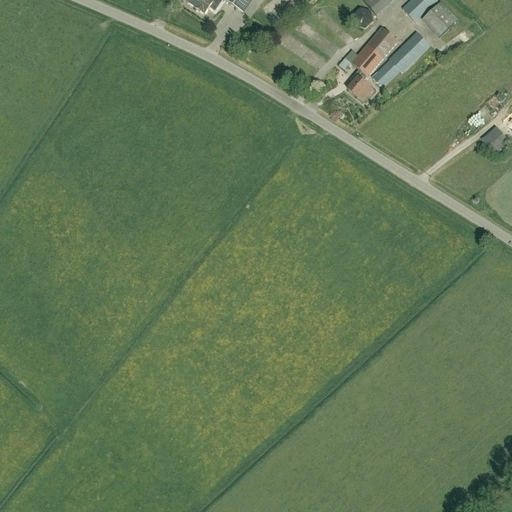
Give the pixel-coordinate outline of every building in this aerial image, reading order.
[(213,3),(214,0),(223,0),(243,14),(253,0),(190,0),(188,3),(195,8),(195,9),(204,15),(213,3)] [(364,0),(363,2),(377,17),(395,0),(364,0)] [(436,0),(412,0),(403,10),(416,24),(439,3),(436,0)] [(336,2),(329,5),(336,16),(342,13),(336,2)] [(440,3),(421,21),(438,38),(456,20),(440,3)] [(355,27),(365,30),(373,23),(371,12),(360,9),(353,17),(355,27)] [(471,27),(440,52),(445,58),(476,33),(471,27)] [(364,83),(368,78),(399,42),(382,29),(351,65),(360,72),(356,77),(358,78),(348,90),(364,103),(368,97),(370,98),(375,92),(364,83)] [(418,33),(371,79),(382,90),(400,73),(402,75),(431,46),(418,33)] [(485,103),(488,108),(497,104),(494,98),(485,103)] [(503,122),(511,131),(511,114),(503,122)] [(495,156),(509,144),(496,128),(481,141),(495,156)]
